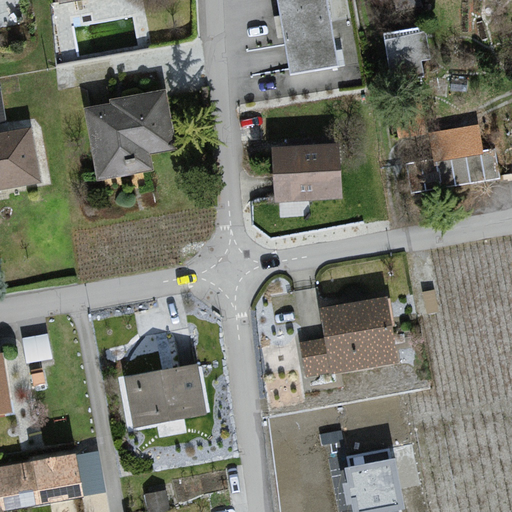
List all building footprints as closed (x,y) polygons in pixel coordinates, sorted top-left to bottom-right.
[(325,0),(276,0),(291,73),(338,64),(325,0)] [(428,32),(383,37),(388,79),(423,75),(421,56),(431,55),(428,32)] [(166,87),(83,102),(96,175),(150,165),(148,151),(176,146),(166,87)] [(400,138),(427,134),(421,98),(394,102),(400,138)] [(433,160),(482,152),(478,124),(429,133),(433,160)] [(31,127),(0,132),(0,191),(40,185),(31,127)] [(337,143),(272,148),(276,199),(341,193),(337,143)] [(433,160),(406,164),(410,192),(500,177),(495,149),(482,152),(433,160)] [(386,296),(321,308),(325,329),(292,335),(299,375),(398,356),(386,296)] [(43,334),(21,340),(26,359),(48,353),(43,334)] [(0,414),(13,413),(3,351),(0,351),(0,414)] [(198,363),(124,375),(133,427),(207,414),(198,363)] [(349,467),(344,468),(352,511),(401,511),(401,509),(404,508),(395,459),(391,460),(389,449),(347,457),(349,467)] [(75,452),(0,463),(0,506),(82,494),(75,452)]
